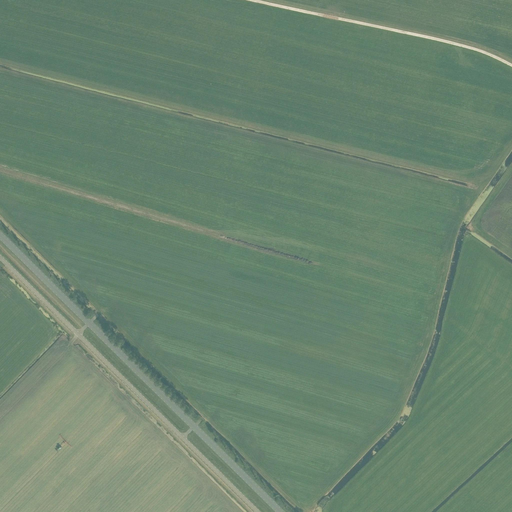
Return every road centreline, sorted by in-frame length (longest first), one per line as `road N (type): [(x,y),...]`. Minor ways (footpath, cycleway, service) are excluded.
road 1 (track): [(251,0),(471,47),(511,65)]
road 2 (unclassified): [(182,437),(77,333)]
road 3 (primary): [(193,426),(89,324)]
road 4 (primary): [(89,324),(0,236)]
road 5 (primary): [(279,511),(193,426)]
